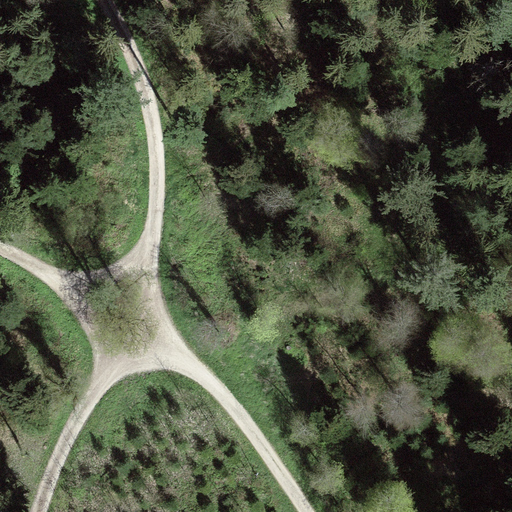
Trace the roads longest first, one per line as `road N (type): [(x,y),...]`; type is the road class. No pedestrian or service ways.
road 1 (track): [(42,511),(123,320),(158,191),(149,94),(106,0)]
road 2 (track): [(123,320),(202,376),(310,511)]
road 3 (track): [(123,320),(0,246)]
